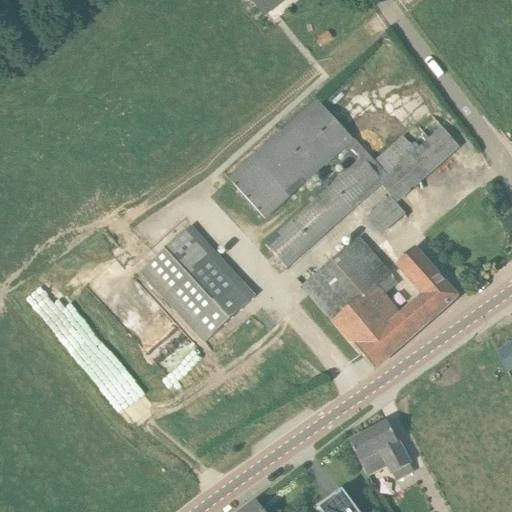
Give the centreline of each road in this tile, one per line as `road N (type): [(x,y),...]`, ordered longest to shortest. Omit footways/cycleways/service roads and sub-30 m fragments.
road 1 (tertiary): [(198,511),(511,290)]
road 2 (unclassified): [(511,183),(381,0)]
